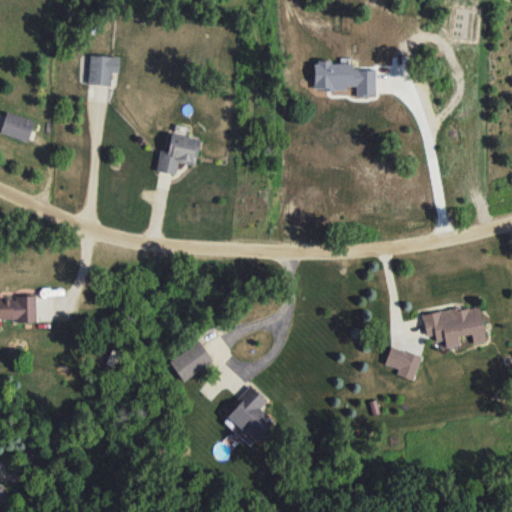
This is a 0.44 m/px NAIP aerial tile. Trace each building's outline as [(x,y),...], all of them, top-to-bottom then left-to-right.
[(111,85),(111,72),(119,72),(119,56),(89,55),(89,84),(111,85)] [(375,95),(375,69),(352,69),(352,62),(313,62),(314,89),(346,89),(346,85),(356,85),(356,95),(375,95)] [(0,130),(0,132),(27,142),(34,120),(6,111),(0,130)] [(156,171),(175,174),(177,162),(195,165),(199,139),(170,134),(167,151),(159,150),(156,171)] [(35,295),(15,295),(15,299),(0,299),(0,320),(35,320),(35,295)] [(423,313),(426,335),(435,334),(436,340),(445,339),(446,347),(460,345),(459,336),(472,334),(473,343),(485,341),(480,305),(423,313)] [(183,381),(212,360),(198,340),(168,361),(183,381)] [(422,356),(391,345),(384,363),(398,368),(396,374),(413,380),(422,356)] [(255,441),(274,420),(260,408),(266,401),(250,386),(225,414),(255,441)]
